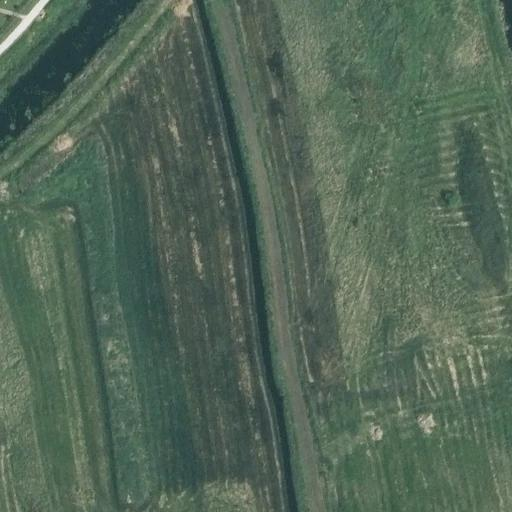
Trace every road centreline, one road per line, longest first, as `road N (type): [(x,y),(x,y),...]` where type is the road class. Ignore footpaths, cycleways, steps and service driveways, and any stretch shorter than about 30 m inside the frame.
road 1 (track): [(317,511),(315,461),(335,445),(408,417),(511,393)]
road 2 (track): [(511,137),(482,0)]
